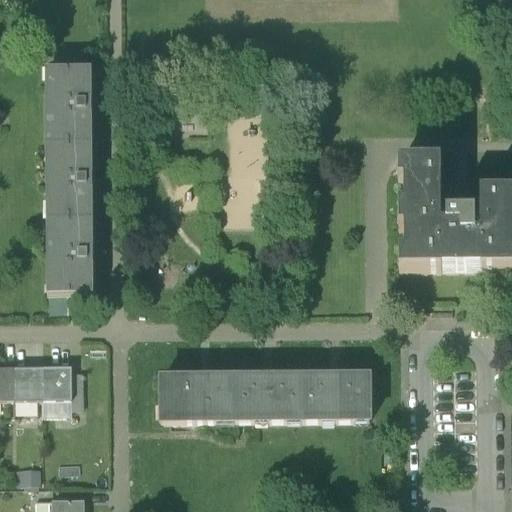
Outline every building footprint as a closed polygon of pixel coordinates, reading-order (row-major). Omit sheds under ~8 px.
[(45,76),(46,152),(92,152),(91,76),(45,76)] [(46,152),(46,227),(92,227),(92,152),(46,152)] [(400,276),(511,275),(511,198),(480,198),(481,230),(476,230),(475,219),(446,220),(446,231),(441,231),(440,168),(399,168),(399,186),(405,186),(405,211),(400,211),(400,233),(405,233),(405,257),(400,257),(400,276)] [(93,302),(92,227),(46,227),(47,302),(93,302)] [(72,373),(43,374),(43,407),(72,407),(72,379),(72,373)] [(0,407),(15,407),(14,374),(0,374),(0,407)] [(15,407),(43,407),(43,374),(14,374),(15,407)] [(72,417),(83,417),(83,379),(72,379),(72,407),(72,417)] [(369,382),(302,383),(302,422),(302,428),(323,428),(323,421),(334,421),(334,428),(354,428),(354,421),(369,421),(369,382)] [(302,383),(234,384),(235,422),(235,429),(256,428),(256,422),(268,422),(268,428),(288,428),(288,422),(302,422),(302,383)] [(218,422),(235,422),(234,384),(159,384),(159,407),(164,407),(164,429),(218,429),(218,422)] [(17,474),(17,490),(39,490),(39,474),(17,474)]
